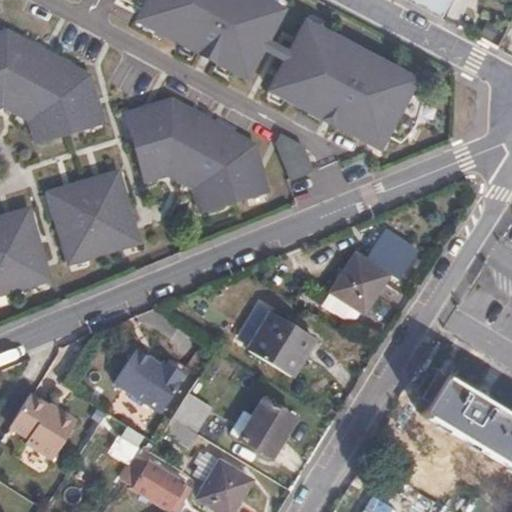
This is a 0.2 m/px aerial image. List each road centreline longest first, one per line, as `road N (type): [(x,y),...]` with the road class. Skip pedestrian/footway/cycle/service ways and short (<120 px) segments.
road 1 (residential): [(0,347),(511,141)]
road 2 (residential): [(511,178),(306,511)]
road 3 (residential): [(511,82),(347,0)]
